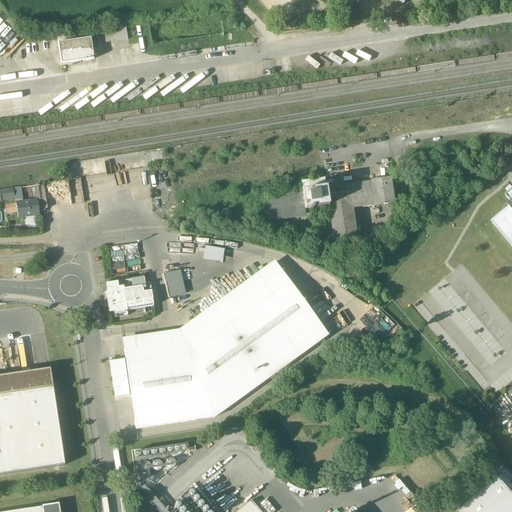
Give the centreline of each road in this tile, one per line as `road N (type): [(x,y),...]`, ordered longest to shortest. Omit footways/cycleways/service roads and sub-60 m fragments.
road 1 (unclassified): [(116,511),(85,308),(71,285),(0,286)]
road 2 (unknown): [(159,511),(165,496),(228,448),(255,460),(298,511)]
